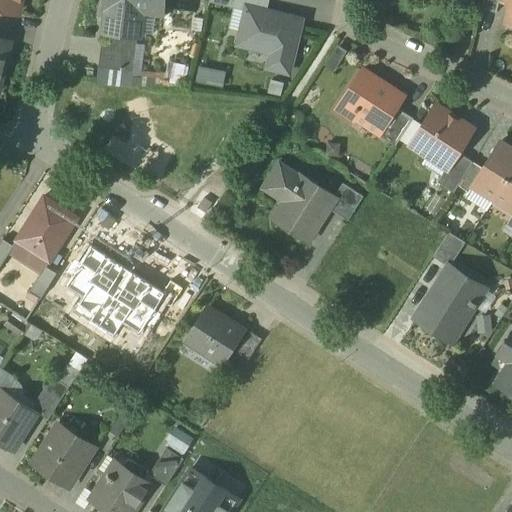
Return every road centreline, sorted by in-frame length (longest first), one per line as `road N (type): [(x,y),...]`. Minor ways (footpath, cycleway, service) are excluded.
road 1 (residential): [(24,130),(511,447)]
road 2 (residential): [(361,0),(381,30),(511,93)]
road 3 (residential): [(24,130),(46,103),(72,0)]
